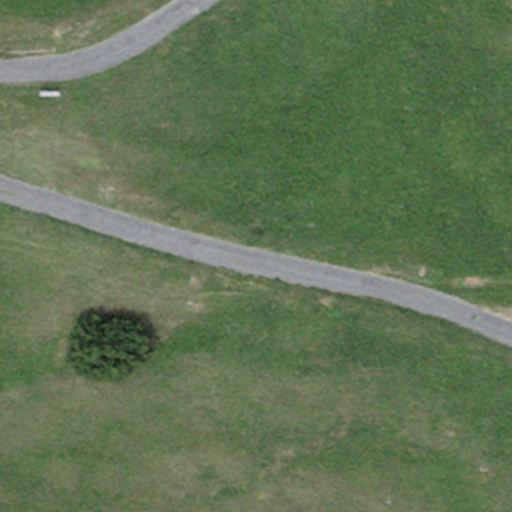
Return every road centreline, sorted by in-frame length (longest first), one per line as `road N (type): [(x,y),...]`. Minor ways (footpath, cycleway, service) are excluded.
road 1 (unclassified): [(0,193),(511,339)]
road 2 (unclassified): [(191,0),(110,53),(0,70)]
